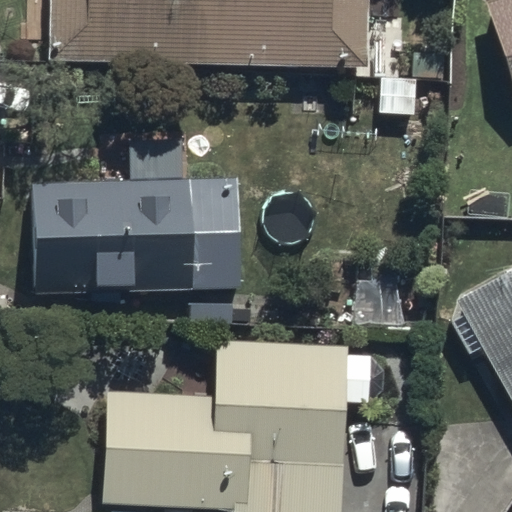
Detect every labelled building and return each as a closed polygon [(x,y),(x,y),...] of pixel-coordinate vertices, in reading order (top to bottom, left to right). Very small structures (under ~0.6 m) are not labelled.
[(362,0),(44,0),(44,47),(362,57),(362,0)] [(511,0),(503,0),(490,5),(511,73),(511,0)] [(234,281),(230,168),(185,171),(184,154),(97,157),(98,172),(27,174),(30,288),(85,287),(85,301),(118,300),(117,285),(234,281)] [(511,267),(458,295),(511,398),(511,267)] [(334,511),(337,393),(363,394),(364,348),(343,347),(343,337),(208,334),(207,388),(100,385),(98,496),(228,499),(227,511),(334,511)]
